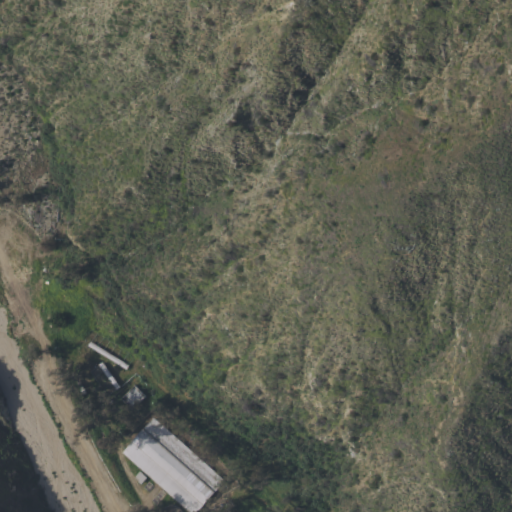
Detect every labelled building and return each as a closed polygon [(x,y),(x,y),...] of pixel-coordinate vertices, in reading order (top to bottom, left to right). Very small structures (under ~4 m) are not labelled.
[(82,292),(77,294),(75,288),(68,290),(63,270),(75,268),(77,275),(80,274),(81,277),(77,278),(80,287),(82,292)] [(86,334),(85,335),(87,338),(83,341),(80,338),(65,348),(56,336),(78,321),(86,334)] [(88,341),(127,364),(125,369),(85,345),(88,341)] [(119,386),(115,389),(97,364),(101,361),(119,386)] [(134,412),(120,398),(119,399),(117,396),(126,388),(128,390),(133,384),(147,399),(134,412)] [(223,480),(195,511),(189,511),(120,451),(150,416),(223,480)]
